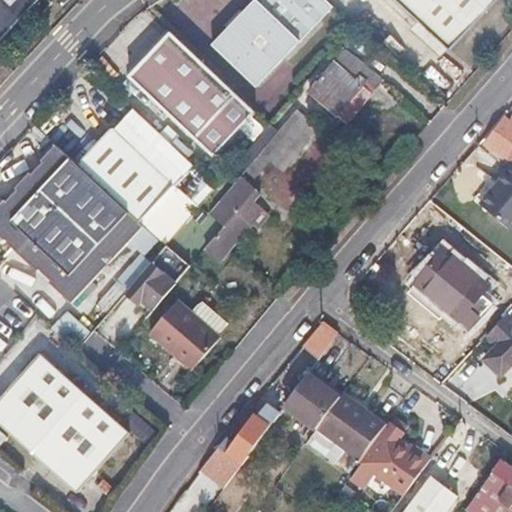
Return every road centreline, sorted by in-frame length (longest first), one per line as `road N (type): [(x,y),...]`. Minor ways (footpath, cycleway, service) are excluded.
road 1 (residential): [(511,74),(314,301)]
road 2 (residential): [(314,301),(142,511)]
road 3 (residential): [(511,448),(314,301)]
road 4 (unclassified): [(110,0),(0,117)]
road 5 (unknown): [(368,0),(480,110)]
